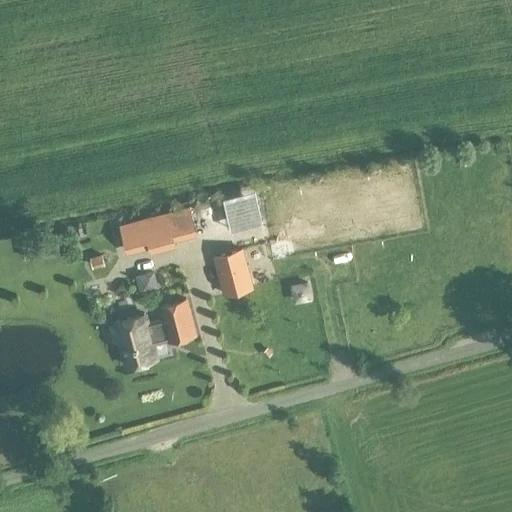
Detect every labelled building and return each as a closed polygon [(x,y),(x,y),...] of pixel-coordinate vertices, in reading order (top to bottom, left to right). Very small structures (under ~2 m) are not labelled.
[(262,222),(254,191),(223,199),(231,230),(262,222)] [(190,205),(120,224),(128,255),(151,249),(152,254),(178,247),(177,242),(198,236),(190,205)] [(243,248),(215,255),(225,293),(253,285),(243,248)] [(299,275),(301,293),(323,290),(320,272),(299,275)] [(128,366),(157,359),(152,342),(170,337),(171,341),(196,334),(186,299),(161,306),(165,321),(148,326),(145,314),(116,322),(117,326),(113,327),(116,340),(120,339),(128,366)] [(237,366),(225,309),(210,312),(221,369),(237,366)]
